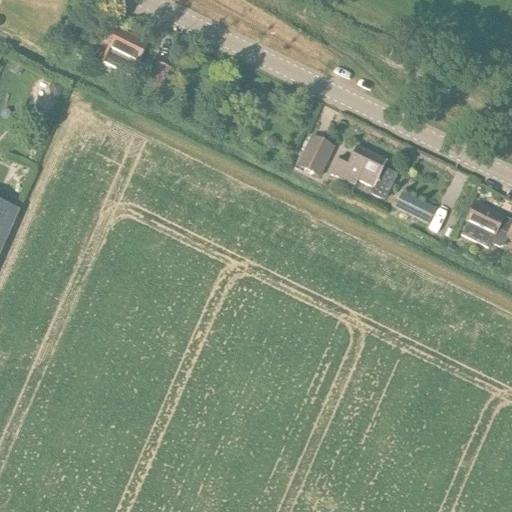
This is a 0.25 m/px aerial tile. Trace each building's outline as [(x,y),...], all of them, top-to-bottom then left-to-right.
[(118,30),(101,64),(130,78),(147,45),(118,30)] [(93,55),(79,48),(75,56),(89,63),(93,55)] [(12,62),(8,69),(19,75),(23,68),(12,62)] [(157,93),(167,71),(156,66),(146,86),(157,93)] [(50,84),(48,90),(50,97),(58,100),(62,88),(50,84)] [(311,134),(298,157),(294,167),(319,180),(324,171),(335,147),(311,134)] [(265,141),(265,146),(268,150),(273,150),(276,146),(276,142),(273,138),(268,138),(265,141)] [(355,182),(372,190),(369,195),(383,202),(396,176),(382,169),(385,163),(356,149),(349,162),(339,158),(330,177),(352,187),(355,182)] [(411,198),(403,215),(426,226),(434,209),(411,198)] [(501,208),(511,213),(511,209),(511,201),(505,199),(501,208)] [(0,205),(0,252),(17,213),(15,212),(0,205)] [(487,250),(490,245),(501,251),(506,240),(511,243),(511,224),(474,205),(465,224),(459,237),(487,250)]
